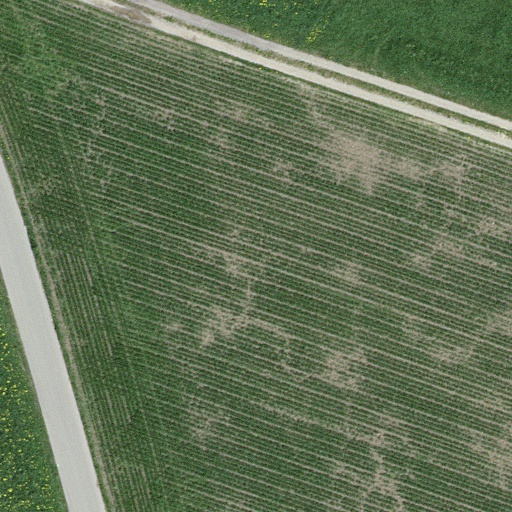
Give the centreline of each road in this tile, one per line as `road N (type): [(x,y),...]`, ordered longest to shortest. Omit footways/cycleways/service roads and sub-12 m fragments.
road 1 (track): [(87,0),(511,149)]
road 2 (unclassified): [(83,511),(0,228)]
